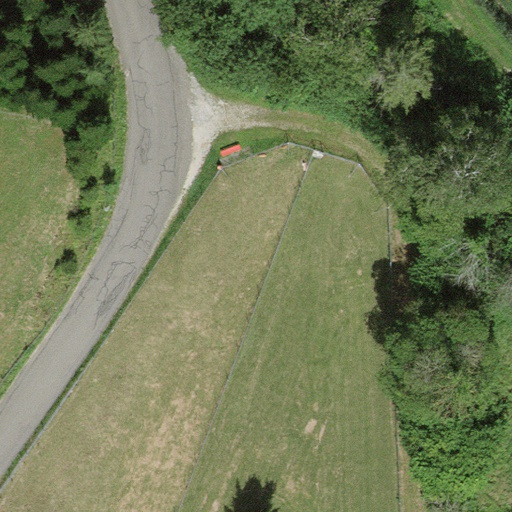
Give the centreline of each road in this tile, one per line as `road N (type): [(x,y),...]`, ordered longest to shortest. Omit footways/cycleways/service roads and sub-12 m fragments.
road 1 (track): [(417,511),(411,226),(389,168),(325,125),(156,115)]
road 2 (unclassified): [(132,0),(156,115),(141,201),(95,303),(0,439)]
